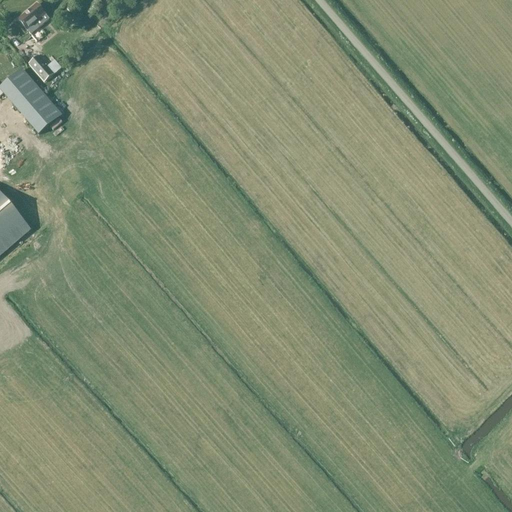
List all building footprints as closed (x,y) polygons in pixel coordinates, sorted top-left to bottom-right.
[(37,25),(45,17),(36,6),(18,22),(27,33),(28,33),(31,37),(41,29),(37,25)] [(47,69),(38,58),(29,66),(44,84),(61,70),(55,62),(47,69)] [(62,117),(22,72),(0,90),(0,91),(39,137),(62,117)] [(53,103),(56,100),(48,91),(45,94),(53,103)] [(0,255),(29,231),(0,197),(0,255)]
